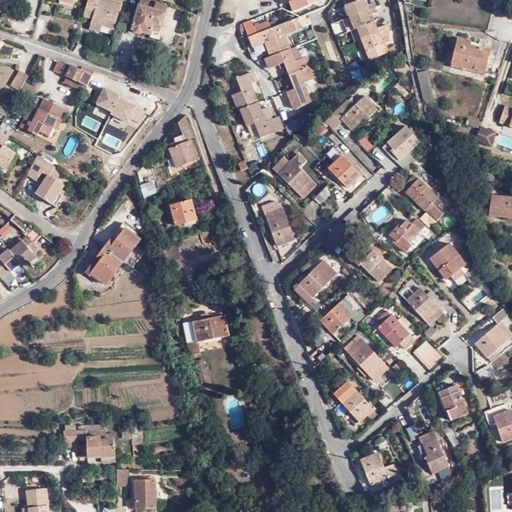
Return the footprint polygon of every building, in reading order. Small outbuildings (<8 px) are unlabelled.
[(88,0),(88,1),(85,14),(94,17),(93,20),(90,30),(101,33),(103,26),(115,29),(122,5),(103,0),(88,0)] [(294,0),(291,1),(295,12),(320,2),(318,0),(294,0)] [(362,38),(370,58),(387,51),(384,42),(390,39),(387,32),(389,32),(386,23),(377,26),(373,19),(371,20),(368,13),(377,9),(374,1),(365,4),(363,0),(344,0),(346,6),(351,19),(355,28),(358,27),(362,38)] [(155,2),(153,9),(165,12),(167,5),(155,2)] [(147,7),(139,6),(132,29),(134,30),(134,31),(136,33),(140,34),(144,32),(152,34),(153,31),(160,33),(165,12),(153,9),(147,7)] [(304,13),(297,15),(301,26),(311,22),(308,16),(305,17),(304,13)] [(255,27),(255,26),(252,19),(243,22),(246,31),(247,31),(253,45),(265,40),(271,55),(265,57),(269,67),(279,63),(281,67),(286,66),(290,76),(294,88),(287,90),(294,107),(311,101),(303,81),(316,75),(310,63),(309,64),(305,55),(295,59),(293,54),(290,47),(284,33),(301,26),(297,15),(264,29),(256,32),(254,28),(255,27)] [(355,28),(351,19),(345,21),(349,30),(355,28)] [(342,21),(334,24),(337,34),(346,30),(342,21)] [(366,60),(370,58),(362,38),(357,40),(366,60)] [(466,44),(459,42),(453,64),(485,72),(490,53),(466,47),(466,44)] [(295,45),(290,47),(293,54),(298,52),(295,45)] [(87,69),(82,67),(81,71),(67,64),(66,65),(59,62),(54,71),(88,87),(95,72),(87,69)] [(218,65),(210,68),(215,81),(223,78),(218,65)] [(427,70),(417,72),(423,98),(433,95),(427,70)] [(20,71),(11,86),(20,92),(30,77),(20,71)] [(250,83),(254,81),(251,72),(236,78),(241,91),(232,94),(239,111),(241,110),(248,125),(255,122),(261,137),(284,128),(278,115),(274,117),(265,121),(260,108),(253,90),(250,83)] [(282,79),(287,90),(294,88),(290,76),(282,79)] [(112,113),(117,99),(119,96),(103,91),(102,93),(95,90),(90,102),(97,105),(96,107),(112,113)] [(351,99),(336,114),(344,117),(343,118),(344,119),(354,130),(363,121),(365,122),(378,110),(365,97),(357,105),(351,99)] [(141,108),(117,99),(112,113),(112,116),(130,122),(130,120),(136,122),(141,108)] [(29,112),(21,128),(38,137),(40,133),(49,137),(54,129),(58,130),(63,121),(60,120),(65,110),(45,100),(37,116),(29,112)] [(9,109),(0,103),(0,114),(5,117),(9,109)] [(265,121),(274,117),(269,105),(260,108),(265,121)] [(511,107),(505,105),(499,122),(511,126),(511,107)] [(334,129),(344,119),(343,118),(344,117),(336,114),(332,113),(325,120),(334,129)] [(182,119),(179,122),(183,133),(174,137),(176,144),(169,147),(177,167),(198,158),(190,138),(195,137),(189,123),(186,115),(182,119)] [(296,119),(288,123),(294,133),(302,129),(296,119)] [(469,121),(467,127),(481,132),(483,126),(469,121)] [(420,142),(406,126),(388,142),(393,148),(391,149),(400,159),(420,142)] [(3,147),(8,139),(0,134),(0,168),(5,172),(15,156),(3,147)] [(264,142),(255,146),(262,160),(270,156),(264,142)] [(300,154),(292,161),(280,173),(303,197),(316,183),(300,167),(307,160),(300,154)] [(344,154),(330,167),(348,185),(362,173),(344,154)] [(280,173),(292,161),(286,155),(274,167),(280,173)] [(55,181),(61,173),(48,165),(37,158),(27,177),(36,182),(42,174),(48,178),(36,196),(55,209),(62,198),(58,196),(61,191),(64,187),(55,181)] [(248,168),(246,160),(239,163),(242,170),(248,168)] [(406,192),(425,211),(437,199),(415,177),(407,185),(410,188),(406,192)] [(153,181),(146,183),(149,190),(155,188),(153,181)] [(262,184),(254,187),(257,196),(266,193),(262,184)] [(327,184),(315,196),(322,202),(331,193),(327,184)] [(511,197),(494,196),(491,214),(511,215),(511,197)] [(191,199),(172,205),(178,224),(197,218),(191,199)] [(284,207),(266,214),(277,244),(295,238),(284,207)] [(354,208),(344,219),(351,225),(361,215),(354,208)] [(428,213),(421,219),(430,229),(441,220),(436,214),(433,217),(428,213)] [(54,218),(51,222),(57,226),(60,222),(54,218)] [(413,238),(420,230),(424,227),(415,218),(411,222),(407,218),(400,225),(399,224),(390,234),(395,239),(394,240),(406,251),(413,244),(410,241),(413,238)] [(6,224),(0,228),(0,233),(4,238),(12,231),(6,224)] [(123,226),(112,240),(116,243),(127,229),(123,226)] [(104,260),(93,274),(107,285),(141,241),(127,229),(116,243),(112,240),(100,256),(104,260)] [(23,241),(15,246),(10,250),(6,244),(0,248),(0,250),(3,254),(0,256),(0,276),(1,278),(22,264),(25,269),(30,265),(37,261),(38,260),(34,255),(40,250),(37,245),(44,237),(35,230),(29,236),(23,241)] [(426,236),(420,230),(413,238),(418,244),(426,236)] [(466,265),(450,243),(431,258),(447,279),(451,276),(454,280),(465,273),(461,269),(466,265)] [(177,245),(163,249),(167,262),(181,259),(177,245)] [(353,245),(346,252),(360,265),(362,262),(381,281),(393,268),(370,246),(362,254),(353,245)] [(88,270),(93,274),(104,260),(100,256),(88,270)] [(337,273),(324,260),(302,283),(301,282),(295,288),(310,303),(316,296),(315,296),(337,273)] [(39,265),(37,261),(30,265),(33,269),(39,265)] [(474,310),(494,296),(485,284),(465,298),(474,310)] [(443,311),(432,299),(427,294),(421,287),(407,300),(429,324),(436,317),(443,312),(443,311)] [(427,294),(432,299),(436,295),(431,290),(427,294)] [(355,315),(362,322),(371,314),(351,293),(323,319),(335,332),(355,315)] [(306,307),(295,318),(299,325),(312,313),(306,307)] [(510,314),(504,307),(493,316),(498,323),(475,342),(488,357),(489,356),(509,340),(511,336),(511,334),(510,332),(511,331),(511,320),(508,315),(510,314)] [(399,323),(398,322),(389,311),(379,319),(383,323),(379,327),(397,347),(401,344),(406,349),(415,340),(406,330),(399,323)] [(443,312),(436,317),(443,324),(449,318),(443,312)] [(214,317),(203,319),(195,321),(199,340),(199,342),(230,336),(226,315),(214,317)] [(403,317),(398,322),(399,323),(406,330),(411,324),(403,317)] [(199,340),(195,321),(185,323),(188,342),(199,340)] [(433,326),(426,332),(430,337),(437,331),(433,326)] [(245,330),(238,331),(240,341),(247,340),(245,330)] [(369,373),(377,367),(384,361),(362,337),(348,349),(369,373)] [(201,352),(199,342),(199,340),(188,342),(190,354),(201,352)] [(422,360),(435,348),(428,340),(415,352),(422,360)] [(511,346),(511,343),(509,340),(489,356),(494,362),(511,346)] [(322,346),(310,357),(316,364),(328,353),(322,346)] [(443,357),(435,348),(422,360),(430,369),(443,357)] [(203,359),(196,361),(204,386),(211,383),(203,359)] [(377,367),(380,371),(387,365),(384,361),(377,367)] [(368,414),(374,408),(350,381),(335,393),(360,421),(368,414)] [(452,419),(468,412),(457,384),(448,387),(441,390),(452,419)] [(238,393),(225,397),(232,426),(246,422),(238,393)] [(379,413),(374,408),(368,414),(372,419),(379,413)] [(492,409),(484,412),(490,428),(498,426),(503,441),(511,437),(511,410),(495,416),(492,409)] [(416,423),(407,427),(413,441),(422,436),(416,423)] [(451,424),(444,428),(451,441),(458,437),(451,424)] [(101,458),(102,441),(102,439),(88,439),(81,440),(81,431),(78,431),(77,425),(66,426),(66,431),(65,432),(66,447),(73,447),(73,442),(80,442),(80,458),(101,458)] [(134,439),(134,429),(124,429),(124,438),(134,439)] [(102,441),(107,441),(106,430),(88,431),(88,439),(102,439),(102,441)] [(420,438),(422,443),(428,455),(425,456),(432,472),(448,465),(437,437),(434,432),(420,438)] [(115,457),(116,440),(109,441),(107,441),(102,441),(101,458),(115,457)] [(379,453),(362,460),(371,484),(397,474),(393,464),(385,467),(379,453)] [(87,481),(86,471),(77,470),(79,482),(87,481)] [(465,470),(442,481),(447,491),(470,481),(465,470)] [(128,471),(117,471),(117,486),(125,486),(128,484),(128,471)] [(156,481),(136,480),(136,509),(156,508),(156,481)] [(92,485),(79,486),(80,493),(92,492),(92,485)] [(30,511),(49,511),(47,489),(28,491),(30,508),(30,511)]
